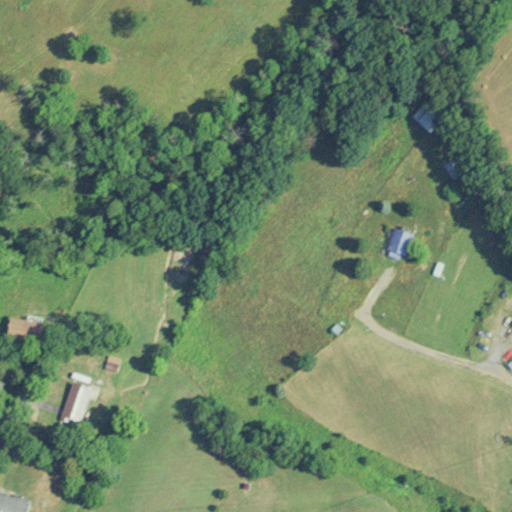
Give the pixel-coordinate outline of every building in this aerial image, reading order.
[(432,132),(444,120),(426,102),(414,115),(432,132)] [(445,163),(454,179),(468,171),(459,155),(445,163)] [(406,259),(414,231),(397,226),(389,254),(406,259)] [(191,244),(175,244),(175,273),(191,273),(191,244)] [(50,320),(12,316),(10,338),(48,342),(50,320)] [(84,423),(96,387),(77,381),(65,417),(84,423)] [(0,511),(30,511),(35,501),(0,486),(0,511)]
